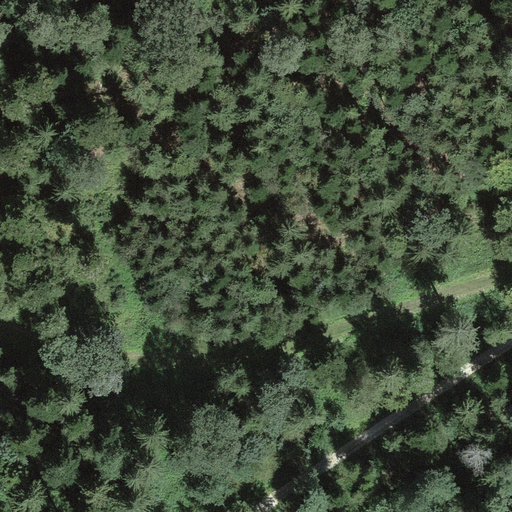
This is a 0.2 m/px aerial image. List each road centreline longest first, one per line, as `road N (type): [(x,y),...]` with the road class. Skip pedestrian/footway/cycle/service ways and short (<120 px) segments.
road 1 (track): [(511,267),(276,339),(153,351),(0,333)]
road 2 (track): [(254,511),(511,335)]
